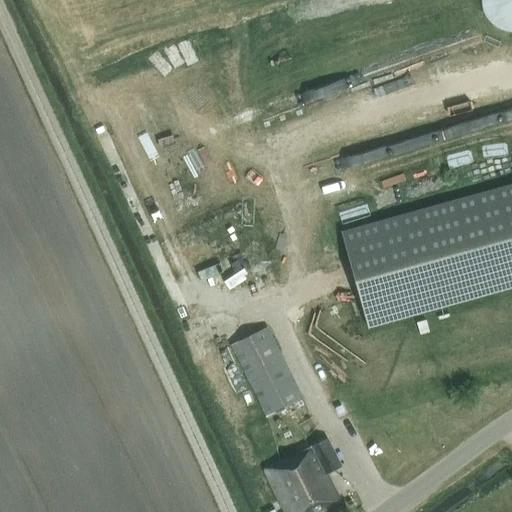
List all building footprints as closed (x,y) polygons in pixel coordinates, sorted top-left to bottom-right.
[(511,22),(511,0),(498,0),(495,19),(511,22)] [(479,129),(511,116),(511,101),(474,114),(479,129)] [(511,287),(511,182),(339,232),(367,328),(511,287)] [(159,245),(177,281),(249,246),(231,209),(159,245)] [(321,434),(266,327),(231,345),(286,452),(296,447),(298,452),(265,469),(286,511),(314,511),(339,500),(325,473),(340,465),(326,437),(309,446),(307,441),(321,434)] [(228,346),(209,356),(246,428),(265,418),(228,346)] [(267,509),(268,511),(281,511),(278,503),(267,509)]
